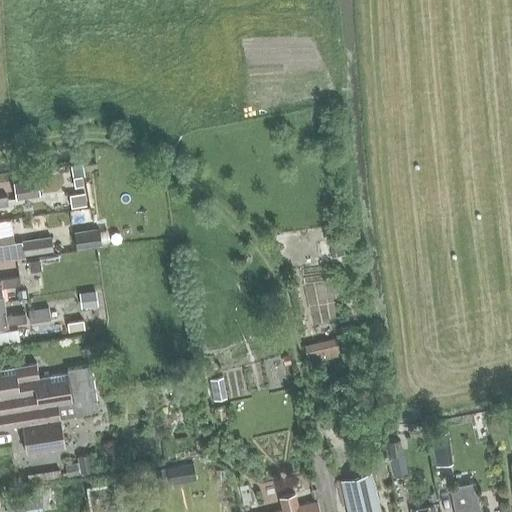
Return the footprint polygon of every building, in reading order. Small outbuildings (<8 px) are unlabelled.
[(70,166),(74,188),(82,186),(81,176),(84,175),(82,164),(70,166)] [(37,179),(13,183),(16,200),(40,197),(37,179)] [(108,242),(106,229),(74,233),(76,250),(96,247),(96,243),(108,242)] [(0,244),(13,242),(12,233),(0,234),(0,244)] [(50,237),(21,241),(24,257),(53,252),(50,237)] [(58,261),(57,255),(42,257),(43,264),(41,264),(42,269),(51,267),(50,263),(58,261)] [(28,261),(29,272),(41,270),(39,260),(28,261)] [(0,278),(0,302),(3,302),(1,288),(20,285),(18,276),(0,278)] [(95,293),(79,295),(81,307),(97,305),(95,293)] [(3,302),(0,302),(0,325),(25,322),(24,313),(5,316),(3,302)] [(48,307),(28,310),(29,322),(49,319),(48,307)] [(66,322),(68,332),(84,329),(83,320),(66,322)] [(353,331),(352,325),(338,327),(339,333),(353,331)] [(0,340),(20,338),(19,326),(0,328),(0,340)] [(315,356),(343,353),(341,337),(313,340),(315,356)] [(0,428),(19,425),(24,455),(64,448),(59,417),(98,411),(90,364),(66,369),(66,372),(38,377),(36,363),(0,368),(0,428)] [(504,437),(500,415),(487,418),(492,440),(504,437)] [(389,457),(394,477),(407,475),(403,455),(400,440),(386,442),(389,457)] [(450,447),(433,450),(435,466),(452,464),(450,447)] [(67,475),(95,470),(92,454),(77,457),(78,463),(65,465),(67,475)] [(193,463),(157,469),(160,487),(196,481),(193,463)] [(59,469),(27,475),(29,486),(61,480),(59,469)] [(379,511),(371,473),(339,481),(345,511),(379,511)] [(454,511),(480,511),(473,482),(448,487),(454,511)] [(36,507),(33,490),(4,495),(7,511),(36,507)] [(115,495),(117,508),(133,506),(130,492),(115,495)] [(319,511),(317,500),(298,505),(295,494),(278,498),(281,509),(269,511),(319,511)] [(435,511),(433,502),(409,508),(409,511),(435,511)]
